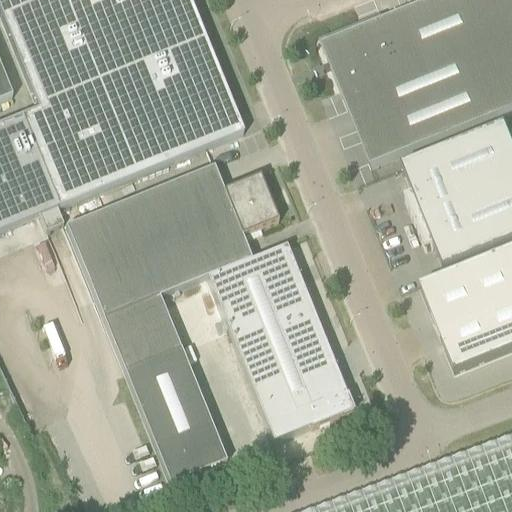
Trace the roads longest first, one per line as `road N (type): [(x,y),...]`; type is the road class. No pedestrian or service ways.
road 1 (unclassified): [(417,442),(253,26)]
road 2 (unclassified): [(273,511),(401,464),(417,442)]
